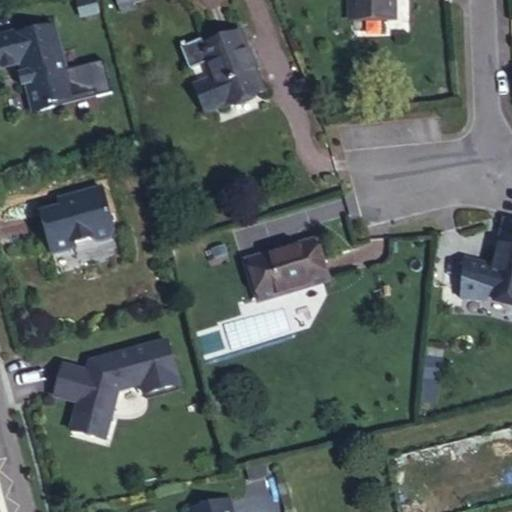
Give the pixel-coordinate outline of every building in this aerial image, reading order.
[(95,0),(82,0),(77,2),(81,18),(99,13),(95,0)] [(142,0),(117,0),(121,13),(135,9),(133,2),(142,0)] [(393,0),(350,0),(351,19),(394,18),(393,0)] [(62,52),(57,53),(51,28),(15,37),(14,33),(0,36),(0,69),(20,64),(22,72),(20,73),(24,87),(26,87),(33,114),(54,108),(52,103),(73,98),(62,52)] [(181,49),(190,70),(209,63),(215,79),(195,87),(206,113),(226,105),(227,108),(263,93),(254,71),(249,73),(244,61),(251,59),(248,50),(246,51),(238,33),(204,47),(201,40),(181,49)] [(111,239),(114,233),(102,187),(79,194),(81,201),(41,213),(52,255),(75,249),(74,244),(91,240),(97,243),(111,239)] [(511,224),(506,223),(489,293),(511,299),(511,224)] [(315,242),(248,262),(260,300),(326,280),(315,242)] [(91,372),(64,364),(54,395),(77,402),(68,429),(102,440),(117,392),(142,385),(144,395),(178,386),(167,343),(94,362),(91,372)] [(264,465),(247,469),(250,481),(267,477),(264,465)] [(234,511),(231,499),(189,510),(189,511),(234,511)]
